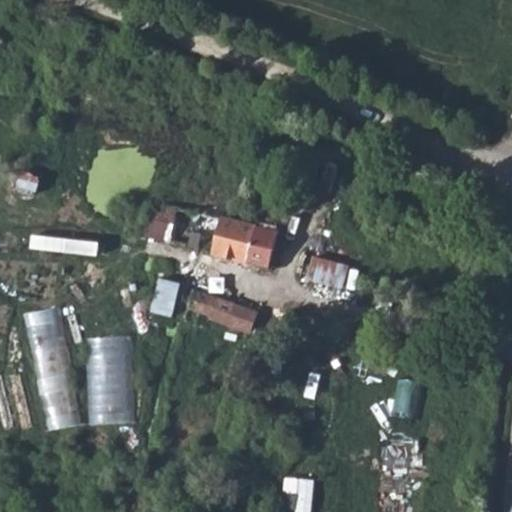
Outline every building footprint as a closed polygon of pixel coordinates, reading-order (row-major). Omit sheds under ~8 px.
[(46,192),(47,186),(45,180),(40,175),(35,173),(25,176),(20,180),(19,184),(19,189),(20,193),(23,197),(26,200),(38,201),(43,197),(46,192)] [(277,271),(286,235),(263,230),(269,209),(239,203),(235,221),(157,199),(153,210),(143,209),(144,226),(141,227),(137,235),(277,271)] [(347,291),(354,265),(315,255),(308,281),(347,291)] [(176,319),(186,285),(163,279),(153,313),(176,319)] [(262,307),(200,292),(195,307),(221,314),(218,323),(256,332),(262,307)] [(63,306),(29,310),(46,429),(80,424),(63,306)] [(89,421),(133,422),(135,336),(90,335),(89,421)] [(325,397),(304,397),(302,448),(323,449),(325,397)]
